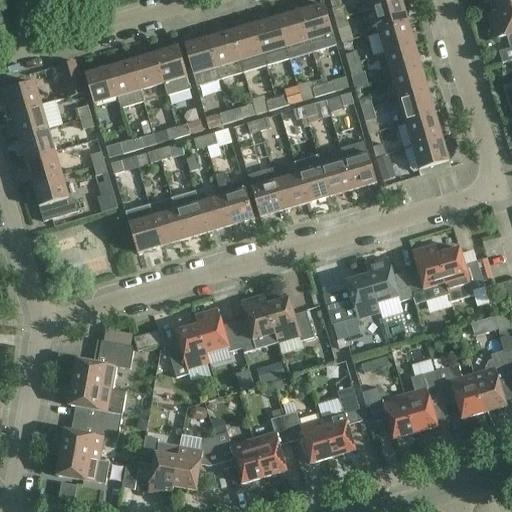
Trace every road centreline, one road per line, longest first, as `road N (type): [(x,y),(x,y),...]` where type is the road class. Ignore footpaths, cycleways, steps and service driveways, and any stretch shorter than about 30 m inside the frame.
road 1 (residential): [(497,184),(478,202),(43,325)]
road 2 (residential): [(0,61),(216,0)]
road 3 (residential): [(442,0),(497,184)]
road 4 (residential): [(12,511),(43,325)]
road 5 (residential): [(43,325),(0,177)]
